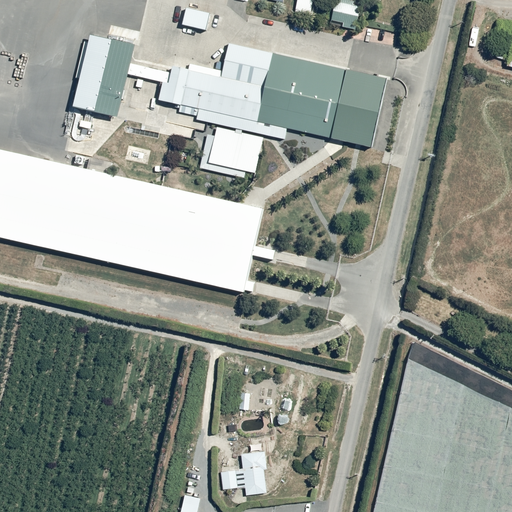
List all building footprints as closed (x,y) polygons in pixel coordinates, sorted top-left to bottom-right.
[(199,27),(203,10),(160,0),(155,0),(152,16),(199,27)] [(303,0),(289,0),(287,9),(301,12),(303,0)] [(360,2),(348,0),(335,0),(331,21),(343,24),(342,27),(354,30),(360,2)] [(129,42),(84,32),(67,102),(112,113),(129,42)] [(148,58),(166,62),(162,80),(156,78),(152,96),(172,100),(170,106),(189,110),(188,115),(276,135),(278,125),(322,135),(338,67),(221,39),(214,67),(203,64),(201,71),(173,64),(176,50),(151,45),(148,58)] [(256,133),(208,123),(206,131),(198,129),(190,163),(234,172),(236,166),(248,169),(256,133)] [(256,204),(0,145),(0,235),(237,289),(256,204)] [(249,394),(239,394),(238,410),(248,410),(249,394)] [(264,469),(266,469),(265,450),(261,451),(261,444),(250,445),(250,453),(241,454),(242,469),(221,471),(222,490),(245,488),(246,495),(266,493),(264,469)]
